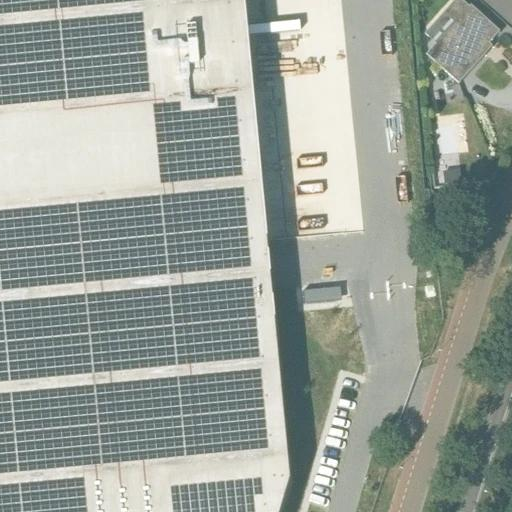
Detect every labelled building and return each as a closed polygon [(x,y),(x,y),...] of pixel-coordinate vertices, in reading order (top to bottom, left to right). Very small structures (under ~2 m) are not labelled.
[(0,0),(0,511),(275,511),(285,481),(242,0),(0,0)] [(470,8),(460,0),(457,0),(445,14),(460,27),(441,49),(437,45),(427,56),(459,85),(486,56),(482,53),(501,33),(472,7),(470,8)] [(385,52),(386,77),(406,76),(405,51),(385,52)] [(458,172),(445,173),(446,185),(459,183),(458,172)] [(303,306),(336,303),(335,290),(302,293),(303,306)] [(332,332),(333,356),(358,355),(357,331),(332,332)]
